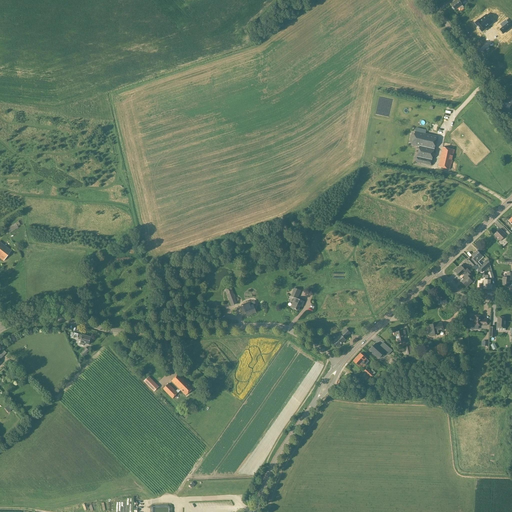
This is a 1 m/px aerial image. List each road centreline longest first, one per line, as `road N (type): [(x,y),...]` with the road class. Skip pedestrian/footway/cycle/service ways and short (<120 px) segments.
road 1 (unclassified): [(339,364),(280,326),(263,324),(132,333),(53,314),(0,329)]
road 2 (tertiary): [(258,511),(278,452),(339,364)]
road 3 (tertiary): [(511,115),(429,0)]
road 4 (tertiary): [(339,364),(434,269)]
